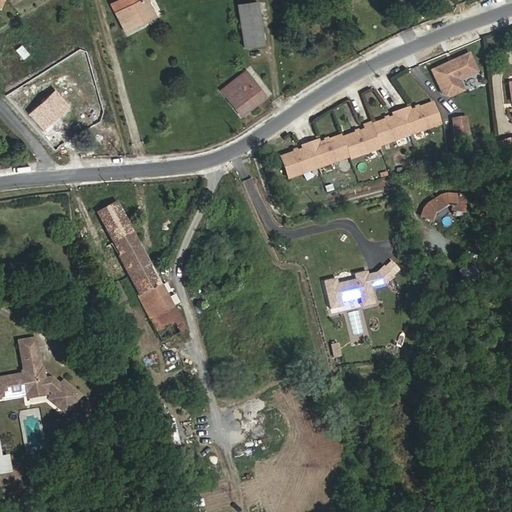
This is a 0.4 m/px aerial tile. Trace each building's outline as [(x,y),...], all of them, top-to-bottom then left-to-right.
[(153,12),(147,0),(139,0),(115,12),(125,31),(143,22),(141,19),(153,12)] [(259,15),(257,2),(238,5),(240,18),(259,15)] [(143,22),(155,15),(153,12),(141,19),(143,22)] [(264,44),(259,15),(240,18),(245,47),(264,44)] [(29,54),(22,45),(16,50),(23,59),(29,54)] [(447,63),(431,70),(441,93),(448,96),(461,90),(457,79),(476,71),(468,54),(455,59),(454,63),(450,64),(447,63)] [(251,77),(246,71),(221,90),(226,97),(251,77)] [(266,96),(251,77),(226,97),(241,115),(266,96)] [(68,106),(54,91),(30,113),(43,128),(68,106)] [(440,124),(432,103),(410,111),(408,107),(400,110),(409,135),(440,124)] [(409,135),(400,110),(392,112),(394,117),(371,125),(379,146),(409,135)] [(465,114),(448,118),(453,137),(470,134),(465,114)] [(371,125),(371,123),(363,126),(364,130),(342,138),(349,156),(350,159),(380,148),(379,146),(371,125)] [(342,138),(341,136),(319,144),(317,140),(309,142),(318,167),(349,156),(342,138)] [(511,153),(511,138),(495,143),(499,157),(511,153)] [(318,167),(309,142),(301,145),(303,149),(280,158),(288,178),(318,167)] [(463,211),(464,195),(447,194),(440,196),(428,203),(423,209),(420,216),(430,221),(434,213),(435,212),(444,206),(446,205),(454,206),(454,210),(456,211),(461,211),(463,211)] [(494,212),(495,207),(490,201),(486,202),(485,208),(488,213),(494,212)] [(150,266),(117,202),(97,213),(120,255),(118,256),(129,277),(150,266)] [(437,215),(446,210),(444,206),(435,212),(437,215)] [(477,276),(475,265),(457,268),(459,280),(477,276)] [(184,330),(150,266),(129,277),(163,341),(184,330)] [(393,277),(383,267),(376,273),(386,284),(393,277)] [(490,281),(488,271),(479,272),(481,282),(490,281)] [(374,303),(370,288),(367,275),(367,272),(354,274),(355,280),(337,284),(336,279),(324,282),(330,309),(342,306),(341,301),(360,297),(362,306),(374,303)] [(386,284),(376,273),(367,275),(370,288),(386,284)] [(45,386),(44,379),(42,368),(40,368),(35,338),(18,341),(22,361),(25,360),(27,370),(23,371),(22,371),(22,374),(0,378),(0,396),(25,392),(26,397),(46,393),(46,390),(48,390),(52,394),(49,398),(66,413),(80,396),(63,381),(59,385),(57,388),(51,383),(50,385),(45,386)] [(337,342),(329,344),(331,358),(339,357),(337,342)] [(59,385),(51,378),(44,379),(45,386),(50,385),(51,383),(57,388),(59,385)] [(170,446),(179,444),(173,417),(164,419),(170,446)] [(0,456),(0,455),(0,474),(10,473),(7,455),(0,456)] [(190,508),(203,505),(202,499),(188,501),(190,508)]
